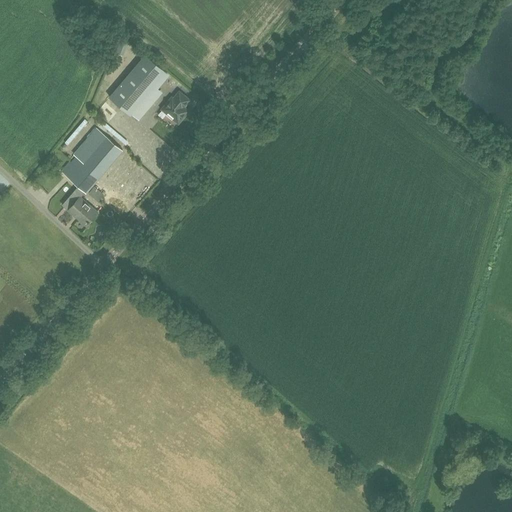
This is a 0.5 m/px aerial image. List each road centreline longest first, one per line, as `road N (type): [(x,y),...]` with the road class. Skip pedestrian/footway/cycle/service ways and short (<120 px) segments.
road 1 (unclassified): [(0,375),(343,0)]
road 2 (track): [(489,0),(467,43),(442,63),(437,83),(446,111),(511,166)]
